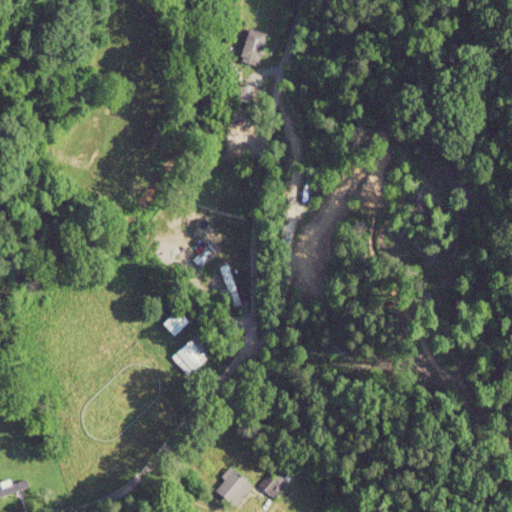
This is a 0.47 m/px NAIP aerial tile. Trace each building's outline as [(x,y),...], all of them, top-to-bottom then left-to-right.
[(238,60),(256,65),(265,33),(247,28),(238,60)] [(258,85),(237,85),(236,101),(257,102),(258,85)] [(218,266),(225,288),(218,291),(224,310),(240,304),(226,263),(218,266)] [(187,321),(176,309),(161,323),(172,335),(187,321)] [(210,352),(193,334),(169,357),(186,375),(210,352)] [(211,491),(234,506),(250,482),(227,467),(211,491)] [(274,499),(288,482),(272,468),(257,486),(274,499)] [(0,496),(25,487),(22,480),(10,485),(9,482),(0,485),(0,496)]
